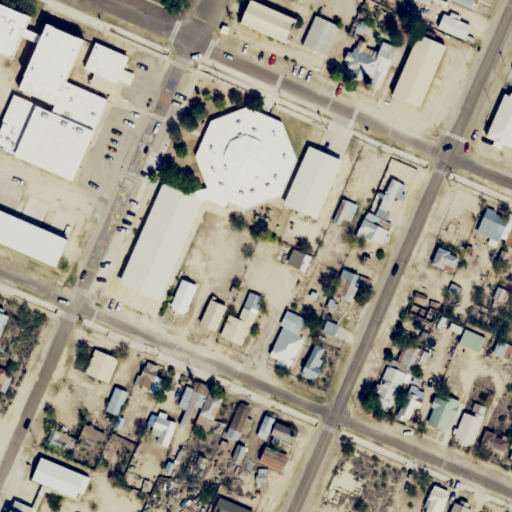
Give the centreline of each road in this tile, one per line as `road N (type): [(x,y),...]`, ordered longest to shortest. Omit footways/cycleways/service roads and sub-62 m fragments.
road 1 (residential): [(511,496),(0,271)]
road 2 (residential): [(291,511),(511,3)]
road 3 (residential): [(0,486),(211,0)]
road 4 (residential): [(511,187),(102,0)]
